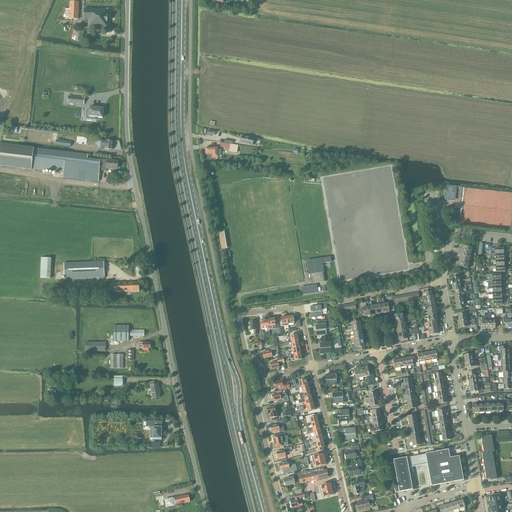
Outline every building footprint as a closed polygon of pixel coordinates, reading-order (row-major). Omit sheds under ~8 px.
[(78,20),(79,2),(69,2),(69,20),(78,20)] [(107,28),(108,9),(84,9),(84,20),(88,20),(88,28),(107,28)] [(77,31),(76,37),(75,42),(81,43),(83,32),(77,31)] [(85,98),(73,97),(72,103),(78,103),(78,104),(84,105),(85,98)] [(103,109),(89,107),(88,116),(102,118),(103,109)] [(76,144),(77,144),(86,145),(86,144),(87,137),(77,136),(76,144)] [(254,138),(242,136),(240,143),(252,146),(254,138)] [(105,140),(102,140),(101,148),(113,150),(114,141),(105,140)] [(235,153),(236,145),(221,143),(220,147),(229,148),(229,152),(235,153)] [(87,155),(34,148),(0,144),(0,165),(64,173),(63,178),(98,182),(99,171),(106,171),(106,169),(117,170),(118,161),(100,160),(87,159),(87,155)] [(217,148),(212,148),(206,148),(206,154),(212,154),(212,158),(218,158),(217,148)] [(454,200),(456,186),(446,185),(444,199),(454,200)] [(468,269),(473,248),(462,246),(461,249),(459,248),(457,256),(459,257),(458,262),(456,262),(455,266),(468,269)] [(331,262),(330,257),(321,259),(306,261),(309,275),(310,275),(311,284),(324,282),(323,273),(324,273),(322,264),(331,262)] [(41,258),(40,278),(51,279),(51,259),(41,258)] [(64,279),(104,278),(104,262),(64,264),(64,279)] [(452,285),(466,282),(466,279),(463,280),(461,274),(455,275),(456,278),(451,279),(452,285)] [(115,283),(115,286),(116,293),(139,292),(139,282),(115,283)] [(452,285),(453,291),(454,291),(455,294),(466,292),(467,292),(466,287),(471,286),(470,282),(466,282),(452,285)] [(310,288),(310,287),(306,287),(306,289),(300,290),(301,296),(317,293),(316,287),(310,288)] [(421,305),(434,302),(433,296),(424,298),(425,301),(421,302),(421,305)] [(380,300),(382,314),(388,313),(387,303),(383,304),(383,300),(380,300)] [(470,301),(467,301),(455,304),(456,310),(464,308),(464,305),(470,304),(470,301)] [(311,318),(322,317),(321,309),(327,309),(326,302),(318,303),(319,307),(311,307),(311,313),(310,313),(311,318)] [(367,303),(370,316),(376,315),(374,306),(371,306),(370,302),(367,303)] [(423,317),(437,315),(436,309),(426,310),(427,314),(423,314),(423,317)] [(508,317),(503,317),(503,323),(505,323),(505,326),(504,326),(505,326),(505,328),(511,328),(511,314),(508,314),(508,317)] [(426,323),(438,321),(437,315),(423,317),(424,320),(428,319),(429,322),(426,323)] [(478,318),(478,320),(478,324),(481,324),(481,329),(488,329),(487,315),(485,315),(485,318),(478,318)] [(474,319),(473,319),(458,322),(459,328),(468,327),(467,323),(470,323),(471,323),(472,326),(475,325),(474,319)] [(396,328),(405,327),(404,323),(409,323),(408,320),(395,322),(396,328)] [(438,321),(426,323),(427,326),(423,327),(424,330),(437,328),(436,321),(438,321)] [(261,338),(260,334),(258,334),(257,330),(256,330),(255,322),(249,323),(250,331),(254,331),(255,338),(261,338)] [(348,330),(361,328),(360,322),(351,323),(352,327),(347,327),(348,330)] [(315,336),(326,335),(326,329),(333,329),(333,323),(325,324),(315,325),(316,330),(315,330),(315,336)] [(114,341),(129,341),(129,326),(114,326),(114,341)] [(437,328),(424,330),(424,333),(428,332),(429,336),(438,334),(437,328)] [(410,332),(397,334),(398,341),(407,339),(407,336),(411,335),(410,332)] [(350,343),(363,340),(362,334),(353,336),(354,339),(350,340),(350,343)] [(265,344),(264,338),(259,339),(260,342),(258,342),(258,341),(254,342),(254,343),(253,343),(254,349),(262,348),(261,345),(265,344)] [(363,340),(350,343),(350,345),(351,345),(352,352),(359,350),(360,351),(365,350),(364,347),(363,340)] [(106,351),(106,343),(86,343),(86,352),(106,351)] [(320,355),(331,354),(330,343),(320,344),(320,349),(319,349),(320,355)] [(278,347),(271,348),(271,349),(271,351),(263,353),(264,359),(272,357),(272,354),(279,353),(278,347)] [(476,360),(475,354),(484,353),(483,349),(471,351),(471,354),(464,356),(465,362),(473,360),(476,360)] [(123,369),(123,355),(111,355),(111,369),(123,369)] [(271,370),(279,368),(278,365),(284,363),(283,358),(277,360),(278,362),(270,364),(271,370)] [(417,374),(416,368),(415,362),(412,362),(411,358),(405,359),(406,367),(413,366),(414,374),(417,374)] [(360,368),(363,378),(366,377),(368,384),(374,383),(372,371),(370,372),(367,370),(366,366),(360,368)] [(359,379),(363,378),(360,368),(354,369),(355,377),(351,378),(353,385),(360,383),(359,379)] [(326,387),(336,386),(335,374),(325,375),(326,380),(325,381),(326,387)] [(114,387),(122,387),(122,376),(114,376),(114,387)] [(401,386),(412,385),(411,380),(415,379),(415,376),(408,377),(408,379),(403,380),(404,384),(401,384),(401,386)] [(295,381),(290,382),(292,389),(295,389),(298,388),(301,387),(308,386),(306,379),(305,380),(305,378),(301,379),(302,380),(299,381),(300,384),(296,385),(295,381)] [(283,385),(282,381),(274,383),(275,389),(283,387),(284,390),(290,389),(288,383),(283,385)] [(153,399),(161,397),(159,391),(160,391),(159,384),(155,385),(154,382),(148,383),(149,386),(150,386),(153,399)] [(503,390),(503,392),(511,392),(511,390),(511,389),(511,383),(511,384),(504,384),(504,390),(503,390)] [(480,388),(480,385),(469,387),(470,393),(478,391),(479,394),(483,394),(483,393),(490,392),(489,389),(482,390),(482,388),(480,388)] [(302,393),(299,394),(301,400),(304,399),(311,397),(309,392),(302,393)] [(342,399),(342,392),(332,393),(332,399),(331,399),(332,405),(343,404),(343,403),(346,403),(346,399),(342,399)] [(364,402),(377,399),(376,393),(368,394),(369,398),(366,399),(366,398),(363,398),(364,402)] [(280,394),(272,396),(273,402),(278,401),(278,403),(289,400),(288,396),(281,398),(280,394)] [(445,397),(438,398),(439,405),(439,404),(440,407),(447,406),(447,403),(449,403),(449,400),(446,400),(445,397)] [(415,402),(407,404),(408,407),(405,408),(405,410),(408,410),(416,409),(415,402)] [(312,404),(306,405),(307,412),(314,410),(312,404)] [(277,406),(266,409),(268,415),(269,414),(270,419),(277,417),(276,412),(275,410),(277,410),(277,406)] [(338,423),(349,422),(348,411),(338,412),(339,417),(338,417),(338,423)] [(366,421),(380,418),(379,412),(371,413),(372,417),(366,418),(366,421)] [(311,425),(318,423),(316,417),(309,419),(310,422),(301,424),(302,427),(311,425)] [(281,427),(281,424),(284,423),(283,420),(276,421),(277,425),(271,427),(270,428),(271,430),(272,433),(279,431),(280,433),(285,432),(284,426),(281,427)] [(144,421),(143,422),(146,422),(146,427),(153,427),(153,440),(162,440),(161,440),(161,439),(162,439),(162,427),(159,427),(159,421),(144,421)] [(304,433),(319,429),(318,423),(311,425),(311,428),(306,429),(306,430),(302,431),(303,433),(304,433)] [(381,424),(373,425),(370,426),(371,432),(383,430),(381,424)] [(345,441),(356,440),(355,433),(359,433),(358,429),(345,430),(345,435),(344,435),(345,441)] [(315,443),(323,441),(321,435),(314,437),(315,443)] [(481,439),(482,446),(492,444),(491,436),(484,437),(484,439),(481,439)] [(287,439),(274,442),(275,445),(274,445),(275,448),(276,449),(283,447),(288,446),(287,439)] [(419,439),(409,441),(409,443),(412,443),(413,446),(417,446),(418,448),(425,447),(425,443),(420,443),(419,439)] [(324,451),(323,448),(324,448),(323,441),(315,443),(317,449),(308,452),(309,455),(324,451)] [(494,452),(492,444),(482,446),(483,453),(488,452),(488,453),(492,453),(494,452)] [(346,461),(356,459),(354,454),(358,453),(357,446),(350,448),(351,452),(344,453),(346,461)] [(278,459),(286,457),(285,454),(290,452),(289,447),(284,448),(285,451),(277,453),(277,455),(276,455),(277,458),(278,458),(278,459)] [(427,465),(427,466),(431,487),(464,481),(459,456),(450,458),(449,450),(425,454),(407,458),(393,460),(394,464),(389,464),(394,490),(395,493),(413,490),(410,473),(413,473),(412,468),(427,465)] [(323,454),(311,457),(314,468),(326,465),(323,454)] [(482,460),(484,467),(494,465),(493,458),(482,460)] [(280,466),(279,467),(279,468),(280,468),(281,471),(283,471),(283,474),(289,473),(290,472),(297,471),(296,465),(289,466),(288,462),(279,464),(280,466)] [(350,477),(360,475),(358,470),(362,469),(361,463),(354,465),(355,468),(348,470),(350,477)] [(327,471),(325,471),(325,468),(305,472),(300,473),(300,474),(298,475),(300,484),(328,478),(327,471)] [(496,480),(495,471),(485,473),(486,480),(489,480),(490,481),(496,480)] [(286,486),(295,484),(293,478),(284,480),(286,486)] [(364,490),(365,488),(365,485),(364,482),(351,485),(352,489),(353,488),(354,492),(353,492),(353,495),(358,494),(360,494),(362,493),(363,491),(364,490)] [(330,483),(321,485),(324,497),(333,495),(330,483)] [(175,505),(177,505),(190,502),(188,495),(174,498),(175,505)] [(292,509),(302,507),(300,499),(304,498),(304,495),(294,497),(295,501),(290,502),(292,509)] [(358,511),(370,509),(374,508),(373,503),(371,504),(370,502),(374,501),(372,495),(366,497),(366,496),(361,497),(362,502),(356,503),(358,511)] [(457,503),(451,504),(453,511),(459,510),(457,503)]
